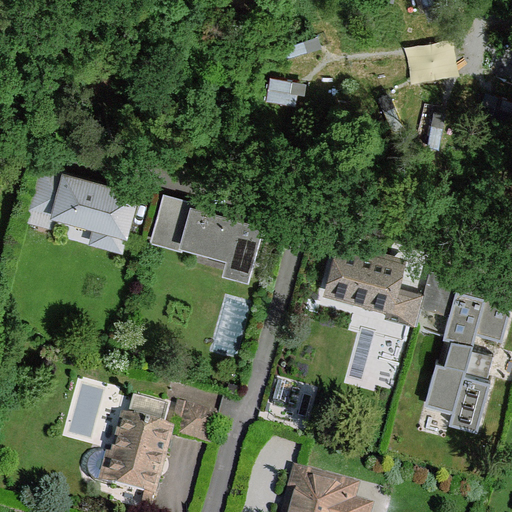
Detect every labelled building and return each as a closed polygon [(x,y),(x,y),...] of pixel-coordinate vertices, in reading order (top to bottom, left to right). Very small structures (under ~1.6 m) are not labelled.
[(138,31),(144,12),(124,6),(118,26),(138,31)] [(460,36),(411,40),(415,78),(464,73),(460,36)] [(274,73),(271,95),(304,99),(307,77),(274,73)] [(59,205),(68,176),(41,169),(33,198),(59,205)] [(59,205),(58,210),(101,223),(97,239),(120,245),(134,194),(68,176),(59,205)] [(185,234),(193,205),(164,198),(156,226),(185,234)] [(282,210),(259,204),(256,218),(288,227),(290,220),(288,215),(282,210)] [(254,222),(193,205),(185,234),(184,238),(232,251),(228,265),(249,271),(261,231),(256,229),(258,223),(254,222)] [(286,237),(288,227),(256,218),(254,222),(258,223),(256,229),(261,231),(286,237)] [(461,272),(480,277),(488,248),(458,240),(450,269),(461,272)] [(402,263),(342,246),(331,287),(390,303),(395,287),(402,263)] [(504,283),(480,277),(461,272),(445,333),(448,334),(484,343),(487,344),(504,283)] [(425,295),(395,287),(390,303),(387,316),(416,324),(425,295)] [(440,299),(425,295),(416,324),(432,328),(440,299)] [(484,343),(448,334),(444,348),(480,358),(484,343)] [(129,420),(164,429),(169,409),(135,399),(129,420)] [(219,414),(179,404),(175,419),(184,421),(181,435),(211,443),(219,414)] [(120,462),(114,484),(155,495),(172,431),(164,429),(129,420),(125,419),(115,457),(114,460),(120,462)] [(114,460),(115,457),(103,453),(97,456),(90,462),(88,469),(90,476),(96,481),(113,486),(114,484),(120,462),(114,460)] [(355,488),(299,472),(287,511),(367,511),(368,509),(351,504),(355,488)]
